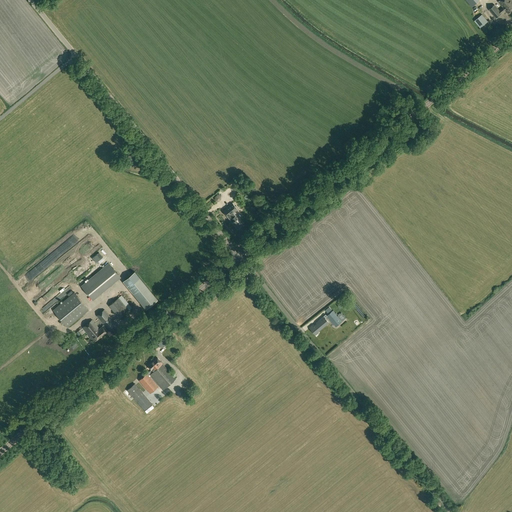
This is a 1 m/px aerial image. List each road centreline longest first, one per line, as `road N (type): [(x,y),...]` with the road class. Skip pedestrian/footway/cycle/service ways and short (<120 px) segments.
road 1 (tertiary): [(240,257),(511,35)]
road 2 (unclassified): [(240,257),(29,0)]
road 3 (tertiary): [(0,452),(240,257)]
